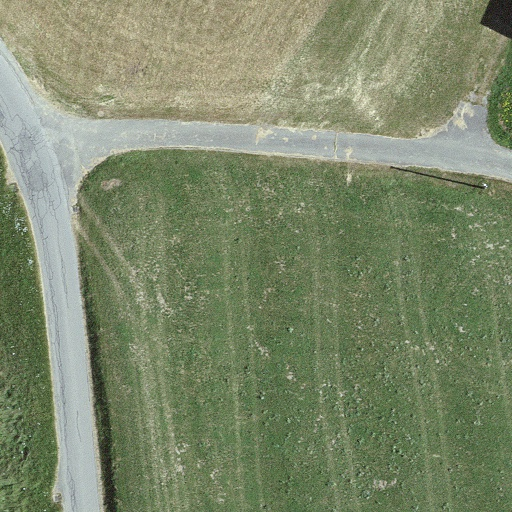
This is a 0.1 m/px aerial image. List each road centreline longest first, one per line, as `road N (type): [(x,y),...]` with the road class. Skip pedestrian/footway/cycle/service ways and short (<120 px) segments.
road 1 (track): [(37,155),(150,135),(433,154),(511,169)]
road 2 (unclassified): [(0,81),(24,122),(50,202),(85,511)]
